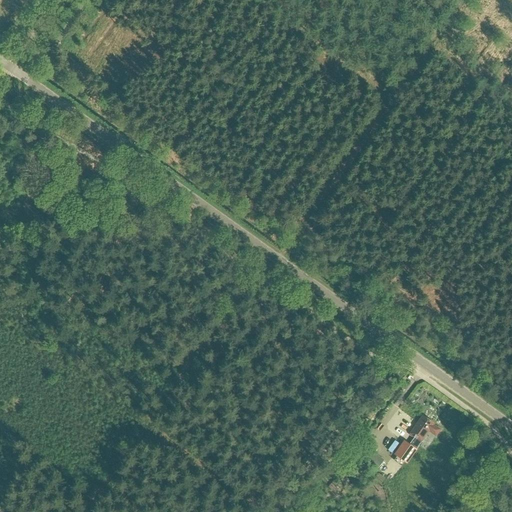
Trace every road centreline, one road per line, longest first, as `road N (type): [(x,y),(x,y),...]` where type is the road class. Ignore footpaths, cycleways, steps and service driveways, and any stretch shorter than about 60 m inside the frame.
road 1 (tertiary): [(511,426),(0,60)]
road 2 (track): [(456,0),(247,285)]
